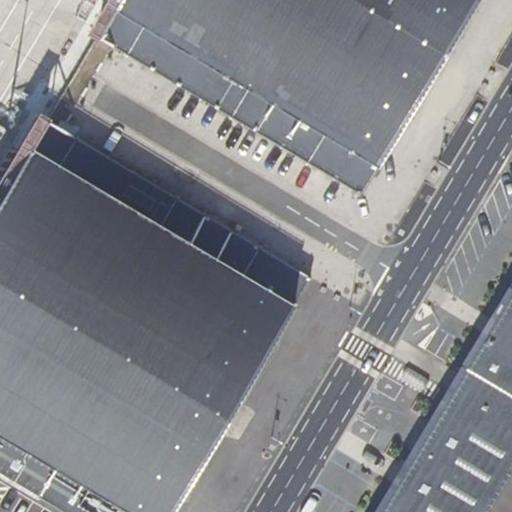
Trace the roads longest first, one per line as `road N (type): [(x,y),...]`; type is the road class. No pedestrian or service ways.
road 1 (unclassified): [(409,278),(83,84)]
road 2 (unclassified): [(270,511),(409,278)]
road 3 (unclassified): [(409,278),(511,111)]
